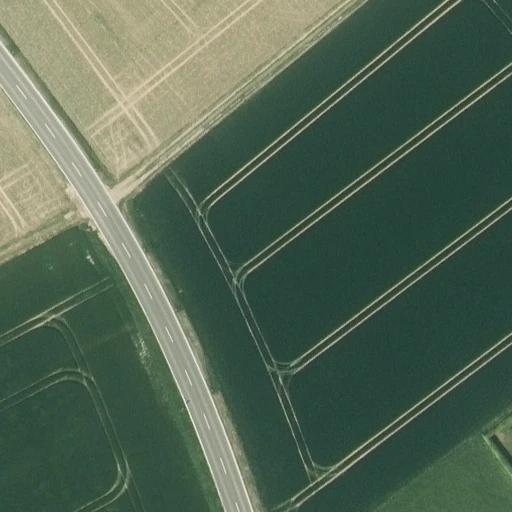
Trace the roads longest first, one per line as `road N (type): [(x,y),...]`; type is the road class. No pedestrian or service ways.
road 1 (secondary): [(238,511),(174,341),(136,265),(0,67)]
road 2 (track): [(102,211),(364,0)]
